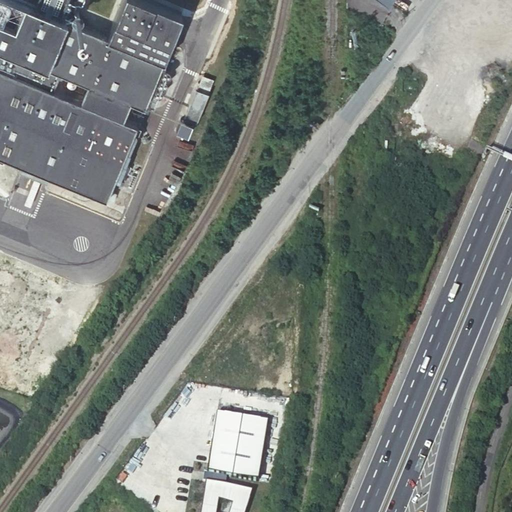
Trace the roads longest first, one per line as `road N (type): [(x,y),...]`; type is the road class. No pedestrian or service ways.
road 1 (tertiary): [(53,511),(433,0)]
road 2 (trunk): [(511,161),(367,511)]
road 3 (trunk): [(390,511),(480,295)]
road 4 (trunk): [(431,511),(482,331),(480,295)]
